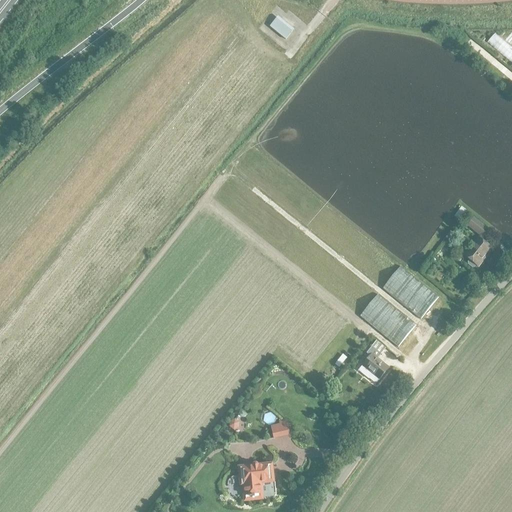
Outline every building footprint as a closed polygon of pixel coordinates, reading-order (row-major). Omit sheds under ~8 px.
[(285,40),(294,30),(278,17),(269,27),(285,40)] [(467,225),(481,236),(487,229),(472,218),(467,225)] [(475,268),(476,266),(477,267),(491,249),(478,238),(463,256),(469,261),(468,262),(468,265),(472,268),(475,268)] [(379,380),(388,368),(377,359),(381,354),(372,347),(366,353),(370,357),(362,367),(371,374),(369,376),(369,379),(373,383),(376,382),(378,380),(379,380)] [(252,467),(252,468),(240,469),(240,476),(235,476),(233,476),(232,477),(231,478),(229,479),(229,480),(228,480),(228,482),(227,482),(227,483),(227,484),(227,485),(228,493),(228,495),(229,496),(229,497),(230,497),(231,499),(232,499),(233,500),(234,500),(235,500),(236,500),(276,496),(274,480),(272,480),(270,466),(258,467),(258,466),(257,466),(257,465),(256,465),(255,465),(254,465),(253,465),(253,466),(252,467)]
